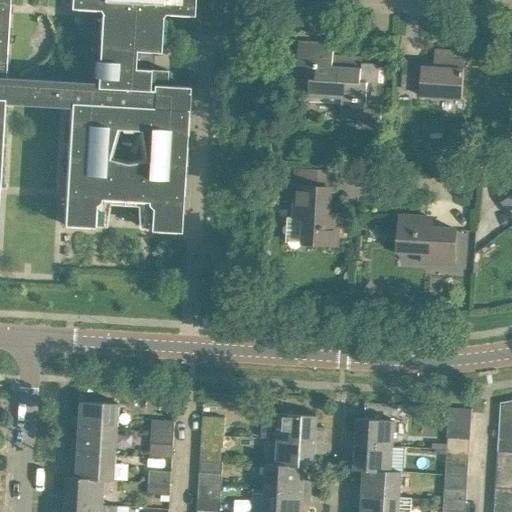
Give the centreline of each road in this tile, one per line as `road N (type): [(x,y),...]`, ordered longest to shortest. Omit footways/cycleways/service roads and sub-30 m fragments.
road 1 (tertiary): [(511,352),(420,360),(29,338)]
road 2 (residential): [(329,5),(490,13),(511,3)]
road 3 (residential): [(347,186),(448,182),(511,133)]
road 4 (residential): [(19,511),(29,338)]
